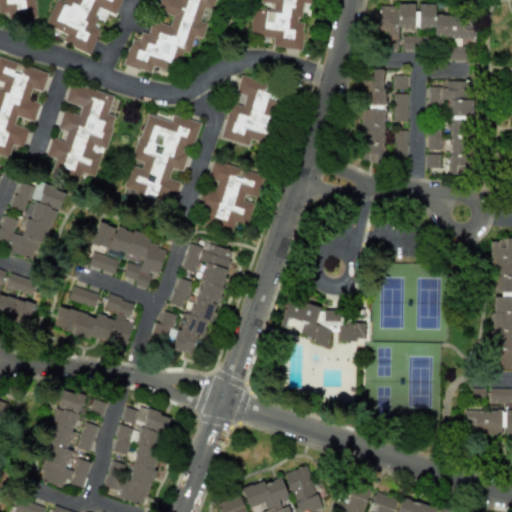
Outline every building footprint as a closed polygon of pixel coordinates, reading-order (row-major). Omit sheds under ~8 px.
[(0,0),(0,12),(6,12),(7,19),(34,17),(32,0),(0,0)] [(88,53),(105,12),(113,16),(119,0),(61,0),(61,1),(58,0),(53,0),(43,25),(65,34),(61,42),(88,53)] [(169,70),(170,62),(178,64),(181,51),(188,52),(192,35),(202,37),(205,22),(199,21),(202,8),(212,10),(214,0),(157,0),(155,11),(171,15),(169,25),(150,21),(147,33),(139,32),(138,40),(128,38),(122,66),(150,71),(151,66),(169,70)] [(259,0),(260,2),(272,3),(271,10),(252,8),(249,35),(272,38),(271,47),(300,50),(303,21),(300,21),(301,3),(310,4),(309,0),(259,0)] [(470,16),(434,15),(434,4),(415,3),(415,5),(380,4),(378,48),(396,49),(397,27),(433,28),(433,36),(448,37),(448,61),(468,61),(470,16)] [(402,49),(423,48),(422,36),(401,36),(402,49)] [(46,72),(0,58),(0,154),(7,157),(10,144),(21,147),(27,128),(12,124),(15,115),(32,121),(38,102),(27,99),(30,88),(40,91),(46,72)] [(360,109),(360,161),(383,161),(382,69),(367,69),(367,109),(360,109)] [(220,138),(247,144),(248,138),(264,142),(277,85),(239,75),(234,93),(243,95),(241,105),(228,102),(220,138)] [(405,76),(391,75),(390,89),(405,89),(405,76)] [(111,95),(68,83),(63,101),(79,106),(77,115),(61,110),(56,128),(65,131),(62,140),(50,137),(45,155),(54,158),(50,173),(77,180),(80,172),(93,176),(99,153),(91,151),(92,147),(104,150),(113,116),(106,114),(111,95)] [(391,121),(406,121),(406,94),(392,94),(391,121)] [(471,99),(448,99),(448,174),(465,174),(464,117),(472,117),(471,99)] [(197,122),(171,114),(169,121),(144,114),(131,158),(140,161),(139,167),(129,165),(122,189),(172,204),(178,181),(167,178),(170,168),(182,171),(197,122)] [(427,150),(440,149),(439,127),(426,127),(427,150)] [(405,131),(391,130),(391,158),(405,158),(405,131)] [(262,174),(211,161),(207,179),(215,181),(213,192),(203,189),(194,220),(230,230),(232,221),(246,225),(252,203),(241,200),(243,193),(256,197),(262,174)] [(61,190),(35,182),(33,187),(15,181),(7,208),(26,214),(19,235),(12,233),(16,219),(1,214),(0,216),(0,248),(38,261),(61,190)] [(89,243),(127,256),(120,275),(134,279),(132,284),(149,290),(163,248),(146,242),(148,237),(97,220),(89,243)] [(494,368),(511,367),(511,362),(511,335),(511,313),(511,259),(511,239),(489,240),(491,295),(490,295),(494,368)] [(165,347),(186,354),(192,336),(203,339),(232,251),(206,243),(205,246),(190,242),(182,267),(194,272),(198,259),(203,261),(181,331),(172,328),(165,347)] [(112,274),(117,260),(91,252),(87,265),(112,274)] [(33,304),(0,294),(0,283),(3,271),(0,269),(0,316),(27,324),(33,304)] [(34,282),(8,273),(4,286),(29,295),(34,282)] [(168,304),(182,308),(190,282),(176,277),(168,304)] [(97,294),(71,286),(67,300),(93,307),(97,294)] [(123,347),(130,325),(126,324),(132,304),(107,296),(104,308),(115,312),(113,319),(95,314),(94,315),(57,303),(51,325),(123,347)] [(279,326),(298,330),(297,334),(312,337),(311,342),(325,346),(329,331),(337,332),(336,337),(361,343),(365,325),(338,319),(340,312),(285,299),(279,326)] [(152,334),(165,339),(174,315),(160,310),(152,334)] [(74,490),(83,463),(70,459),(67,468),(61,467),(67,449),(67,450),(84,395),(60,387),(32,476),(74,490)] [(511,410),(511,411),(511,407),(511,405),(511,388),(488,388),(487,403),(503,403),(503,412),(500,411),(463,410),(463,429),(471,434),(497,434),(503,435),(511,435),(511,410)] [(483,388),(470,388),(470,398),(483,398),(483,388)] [(87,409),(101,414),(105,403),(91,399),(87,409)] [(166,414),(138,407),(137,410),(122,406),(118,423),(117,423),(110,451),(129,455),(127,464),(108,460),(101,486),(114,489),(112,497),(143,505),(166,414)] [(75,449),(89,452),(95,425),(81,422),(75,449)] [(283,473),(296,511),(304,511),(319,507),(305,465),(283,473)] [(247,508),(262,503),(264,511),(260,511),(288,511),(287,505),(281,507),(278,500),(286,497),(280,476),(241,489),(247,508)] [(361,511),(367,495),(346,488),(338,511),(336,510),(335,511),(361,511)] [(244,511),(238,495),(219,502),(223,511),(244,511)] [(41,511),(43,507),(17,498),(12,511),(41,511)] [(397,511),(431,511),(433,506),(401,498),(397,511)]
